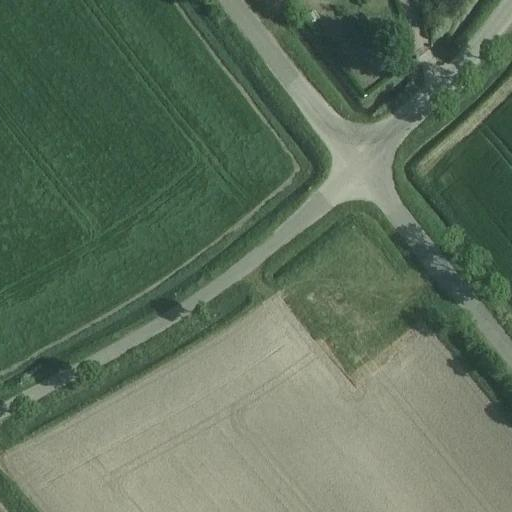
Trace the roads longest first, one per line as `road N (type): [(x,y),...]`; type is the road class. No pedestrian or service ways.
road 1 (unclassified): [(0,418),(253,266),(356,171)]
road 2 (tertiary): [(511,358),(356,171)]
road 3 (unclassified): [(356,171),(480,47),(511,1)]
road 4 (tertiary): [(356,171),(223,0)]
